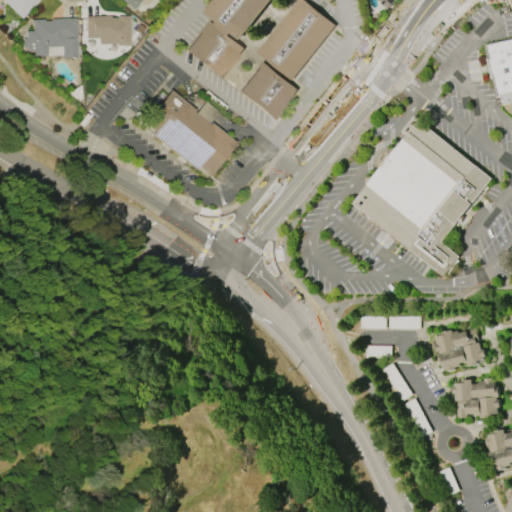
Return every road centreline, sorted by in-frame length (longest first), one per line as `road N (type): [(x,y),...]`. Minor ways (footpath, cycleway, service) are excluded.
road 1 (track): [(0,477),(109,429),(218,426),(223,451),(179,511)]
road 2 (secondary): [(337,393),(269,287),(107,174)]
road 3 (secondary): [(381,67),(356,76),(260,200)]
road 4 (secondary): [(282,204),(376,92),(381,67)]
road 5 (secondary): [(224,282),(276,324),(337,393)]
road 6 (secondary): [(91,205),(224,282)]
road 7 (secondary): [(107,174),(0,103)]
